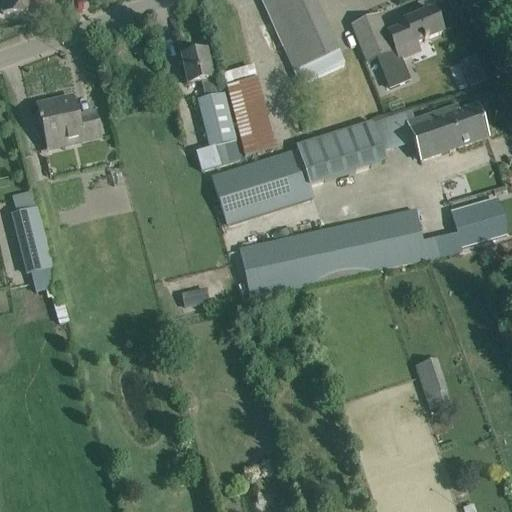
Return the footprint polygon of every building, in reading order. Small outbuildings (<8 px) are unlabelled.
[(34,18),(35,0),(3,0),(2,15),(34,18)] [(338,54),(313,0),(260,0),(261,0),(294,74),(323,61),(338,54)] [(418,54),(415,45),(442,34),(432,11),(404,23),(406,28),(389,35),(399,61),(418,54)] [(408,83),(399,61),(389,35),(385,36),(377,17),(351,28),(366,65),(375,61),(388,92),(408,83)] [(206,53),(181,59),(185,78),(187,86),(200,82),(204,99),(195,102),(208,150),(235,143),(236,143),(223,94),(217,96),(211,72),(206,53)] [(323,61),(294,74),(300,87),(344,67),(338,54),(323,61)] [(475,58),(454,63),(460,89),(482,83),(475,58)] [(100,139),(99,135),(94,115),(77,119),(72,99),(37,107),(42,127),(48,152),(100,139)] [(420,163),(469,146),(487,140),(476,108),(458,115),(456,109),(407,126),(420,163)] [(295,148),(296,152),(211,178),(226,228),(313,201),(309,188),(384,166),(371,125),(295,148)] [(486,205),(451,215),(461,249),(496,239),(486,205)] [(37,210),(10,217),(27,276),(54,268),(37,210)] [(249,300),(423,261),(412,212),(238,250),(249,300)] [(206,290),(180,295),(184,311),(210,306),(206,290)]
